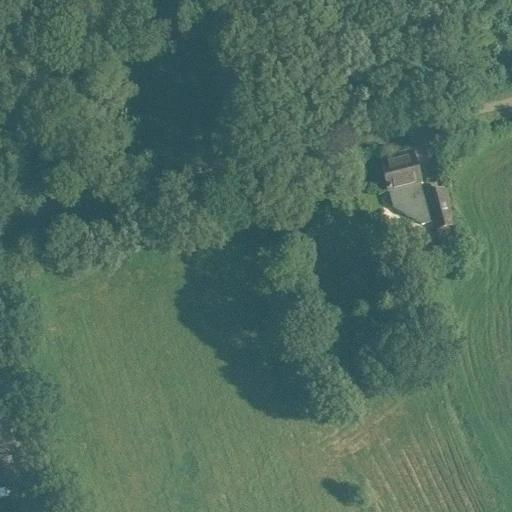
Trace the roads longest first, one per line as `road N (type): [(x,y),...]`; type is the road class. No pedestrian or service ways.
road 1 (residential): [(46,511),(0,334)]
road 2 (unclassified): [(393,127),(511,99)]
